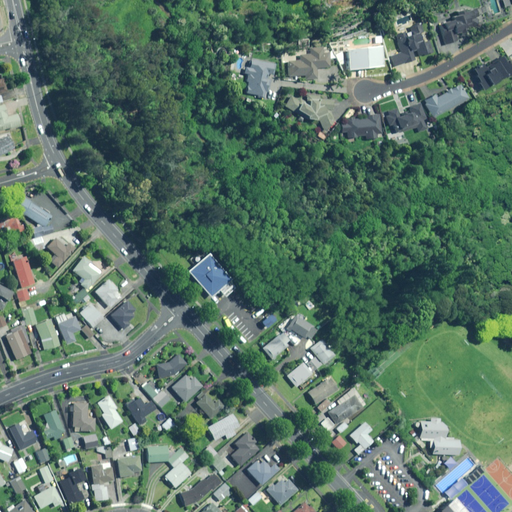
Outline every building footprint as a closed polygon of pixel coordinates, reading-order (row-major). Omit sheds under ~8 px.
[(455,36),(465,32),(462,25),(467,24),(469,28),(473,29),(476,20),(473,9),(467,11),(467,8),(453,12),(454,16),(450,17),(451,20),(439,24),(440,26),(436,27),(442,45),(457,40),(455,36)] [(392,34),(398,53),(394,54),(393,53),(387,55),(392,68),(413,61),(411,55),(414,54),(416,59),(431,54),(427,41),(419,44),(416,34),(421,32),(417,22),(410,24),(412,30),(403,33),(402,30),(392,34)] [(377,36),(370,37),(371,44),(378,43),(377,36)] [(344,71),(379,66),(376,46),(342,51),(344,71)] [(324,52),(324,48),(306,49),(306,54),(296,55),(296,62),(285,62),(285,77),(302,76),(302,80),(314,79),(314,68),(327,68),(327,59),(330,59),(330,51),(324,52)] [(481,63),(469,69),(472,74),(471,75),(474,81),(473,82),(478,91),(507,75),(510,73),(501,56),(483,66),(481,63)] [(265,75),(269,75),(271,64),(245,58),(243,64),(240,64),(239,73),(244,74),(242,81),(244,81),(242,93),(261,97),(262,92),(265,93),(268,80),(264,79),(265,75)] [(468,77),(466,71),(459,74),(462,80),(468,77)] [(432,95),(421,101),(423,104),(421,105),(429,119),(466,99),(458,85),(454,87),(454,86),(443,92),(443,93),(434,98),(432,95)] [(281,107),(293,114),(294,113),(303,118),(303,121),(312,122),(312,119),(315,118),(319,128),(323,131),(332,121),(328,112),(329,101),(317,99),(317,97),(304,95),(304,103),(297,99),(296,101),(288,96),(281,107)] [(8,116),(4,104),(0,104),(0,131),(21,126),(17,114),(8,116)] [(392,135),(412,128),(414,132),(423,129),(420,120),(422,119),(417,104),(405,108),(406,111),(396,114),(394,109),(386,112),(387,116),(383,117),(386,126),(389,125),(391,133),(392,135)] [(343,132),(344,139),(355,138),(355,137),(362,136),(362,139),(374,138),(374,135),(378,135),(376,115),(364,116),(364,118),(352,119),(352,117),(342,118),(342,123),(337,124),(338,133),(343,132)] [(316,131),(314,135),(321,140),(324,136),(316,131)] [(11,147),(13,146),(8,137),(7,135),(0,138),(0,155),(12,150),(11,147)] [(11,205),(36,224),(34,226),(39,231),(41,237),(52,234),(49,224),(42,226),(49,217),(20,194),(11,205)] [(0,234),(19,230),(15,212),(0,214),(0,234)] [(42,242),(45,252),(47,250),(52,255),(47,260),(50,264),(55,268),(73,248),(61,238),(57,242),(54,239),(42,242)] [(33,284),(23,251),(9,255),(19,288),(33,284)] [(206,253),(186,271),(209,296),(218,289),(223,295),(235,285),(206,253)] [(88,262),(81,257),(70,271),(80,278),(76,283),(85,291),(99,273),(91,267),(87,264),(88,262)] [(114,289),(106,280),(92,292),(107,308),(118,298),(112,291),(114,289)] [(10,292),(0,287),(0,311),(1,311),(10,292)] [(28,299),(24,288),(14,291),(17,302),(28,299)] [(86,295),(81,288),(68,299),(74,306),(79,301),(82,305),(89,299),(86,295)] [(133,310),(125,300),(108,316),(121,330),(127,324),(125,322),(132,316),(129,314),(133,310)] [(101,319),(89,304),(78,313),(90,328),(101,319)] [(35,324),(30,308),(20,311),(25,327),(33,325),(42,351),(58,345),(49,319),(35,324)] [(279,318),(272,310),(258,323),(265,330),(279,318)] [(301,321),(303,318),(296,313),(294,316),(292,315),(284,328),(302,339),(304,336),(308,339),(314,330),(301,321)] [(78,330),(71,314),(65,316),(66,319),(55,323),(64,345),(73,342),(70,333),(78,330)] [(92,335),(84,325),(79,330),(87,339),(92,335)] [(29,354),(20,330),(15,332),(4,336),(12,360),(29,354)] [(288,340),(280,332),(261,349),(270,360),(285,346),(283,344),(288,340)] [(332,356),(318,340),(307,349),(313,356),(302,365),(301,363),(284,376),(294,387),(310,374),(309,373),(320,365),(332,356)] [(185,365),(176,355),(165,363),(153,366),(156,377),(172,376),(185,365)] [(187,380),(183,375),(169,388),(182,403),(200,387),(191,377),(187,380)] [(305,392),(318,412),(329,405),(324,397),(334,391),(326,378),(305,392)] [(155,387),(149,380),(141,388),(159,408),(168,400),(163,395),(159,399),(155,394),(158,392),(154,388),(155,387)] [(158,386),(161,390),(167,384),(163,381),(158,386)] [(363,405),(351,388),(334,402),(337,405),(326,413),(334,425),(360,408),(359,407),(363,405)] [(211,404),(200,392),(195,397),(198,400),(194,404),(207,419),(221,407),(215,400),(211,404)] [(116,407),(107,395),(96,402),(103,412),(100,414),(110,428),(121,421),(113,408),(116,407)] [(144,404),(139,396),(126,404),(140,424),(147,419),(144,415),(156,408),(150,400),(144,404)] [(71,403),(71,426),(74,426),(74,431),(93,430),(93,418),(86,418),(86,403),(71,403)] [(64,435),(53,409),(42,414),(48,428),(41,430),(45,439),(52,436),(53,439),(64,435)] [(237,427),(230,414),(205,428),(212,441),(223,435),(225,439),(234,435),(231,430),(237,427)] [(175,425),(168,418),(160,426),(167,433),(175,425)] [(332,426),(326,418),(319,424),(325,431),(332,426)] [(420,438),(433,438),(433,454),(459,455),(460,439),(446,438),(447,425),(442,421),(421,420),(420,438)] [(346,427),(342,422),(334,429),(338,434),(346,427)] [(8,428),(10,430),(7,432),(11,440),(14,438),(20,449),(37,441),(31,429),(23,433),(18,423),(8,428)] [(369,430),(362,423),(347,436),(353,443),(355,442),(358,445),(351,450),(355,455),(370,442),(364,434),(369,430)] [(140,433),(133,424),(127,428),(133,438),(140,433)] [(251,439),(245,432),(232,444),(236,448),(228,456),(238,466),(256,449),(248,441),(251,439)] [(344,443),(336,435),(329,442),(336,450),(344,443)] [(70,441),(68,438),(60,440),(64,450),(72,447),(73,450),(79,448),(76,439),(70,441)] [(139,449),(137,438),(125,440),(128,451),(139,449)] [(1,444),(0,442),(0,458),(6,462),(12,449),(1,444)] [(178,448),(168,445),(145,448),(146,463),(166,461),(172,468),(162,477),(173,488),(189,473),(180,463),(187,457),(178,448)] [(221,461),(207,446),(200,453),(214,468),(221,461)] [(94,448),(95,451),(103,455),(103,459),(109,458),(108,447),(94,448)] [(49,459),(44,448),(34,452),(39,463),(49,459)] [(415,482),(390,454),(380,462),(405,491),(415,482)] [(29,455),(20,459),(23,464),(31,460),(29,455)] [(139,471),(137,456),(115,459),(117,478),(132,476),(131,472),(139,471)] [(269,467),(259,457),(245,470),(259,485),(276,470),(272,465),(269,467)] [(454,464),(448,457),(441,464),(447,470),(454,464)] [(23,464),(20,459),(14,462),(15,464),(12,465),(17,474),(25,470),(23,464)] [(92,486),(91,486),(88,486),(89,491),(92,491),(93,502),(106,500),(103,483),(111,481),(108,463),(89,466),(92,486)] [(85,479),(79,465),(65,471),(71,485),(85,479)] [(484,470),(480,465),(463,480),(468,484),(484,470)] [(52,480),(46,466),(38,469),(44,483),(52,480)] [(203,481),(202,479),(190,489),(176,496),(182,507),(196,503),(210,491),(211,492),(220,484),(211,474),(203,481)] [(24,489),(17,478),(8,483),(15,494),(24,489)] [(84,499),(80,491),(77,492),(76,489),(72,491),(66,478),(57,482),(67,506),(84,499)] [(449,499),(464,485),(458,478),(442,492),(449,499)] [(295,490),(286,479),(281,483),(278,479),(264,491),(278,506),(295,490)] [(229,492),(223,484),(211,494),(218,502),(229,492)] [(60,503),(51,486),(31,497),(38,509),(50,503),(52,507),(60,503)] [(260,497),(255,492),(246,501),(251,506),(260,497)] [(31,511),(23,500),(14,506),(12,504),(5,509),(7,511),(31,511)] [(460,511),(449,500),(434,511),(460,511)] [(313,511),(304,501),(291,511),(313,511)]
